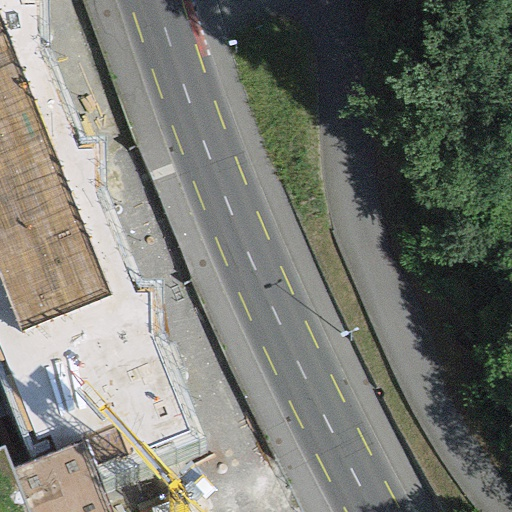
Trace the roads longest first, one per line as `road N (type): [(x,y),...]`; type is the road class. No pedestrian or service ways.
road 1 (secondary): [(373,511),(250,251),(156,0)]
road 2 (residential): [(314,0),(346,26),(365,73),(413,330),(511,500)]
